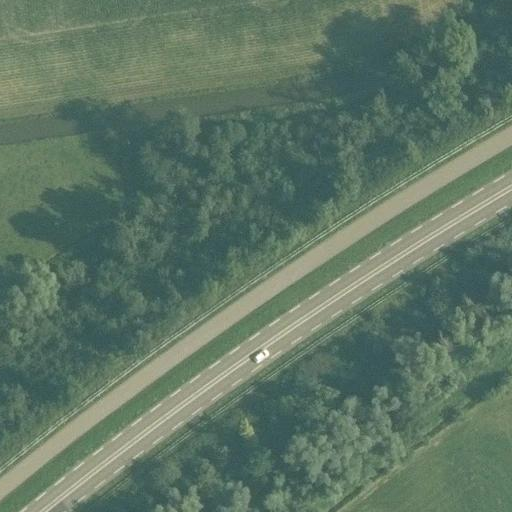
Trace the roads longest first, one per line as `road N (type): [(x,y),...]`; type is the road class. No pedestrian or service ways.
road 1 (unclassified): [(0,493),(89,416),(300,268),(511,138)]
road 2 (primary): [(48,511),(202,394),(511,186)]
